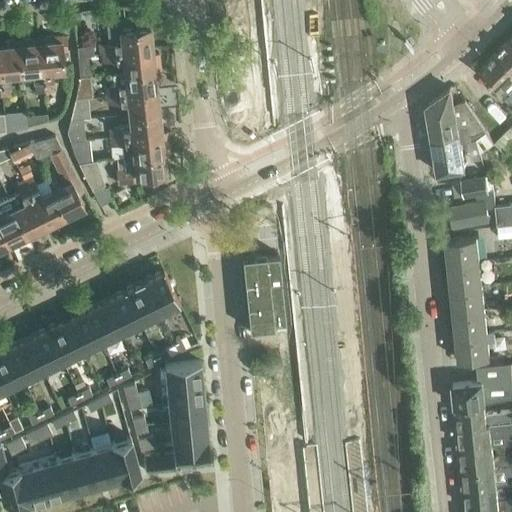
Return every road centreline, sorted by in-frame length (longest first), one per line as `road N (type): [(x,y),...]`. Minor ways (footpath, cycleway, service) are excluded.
road 1 (residential): [(244,511),(211,200)]
road 2 (residential): [(444,368),(429,213),(405,97)]
road 3 (unclassified): [(0,306),(211,200)]
road 4 (unclassified): [(211,200),(405,97)]
road 5 (residential): [(211,200),(188,0)]
